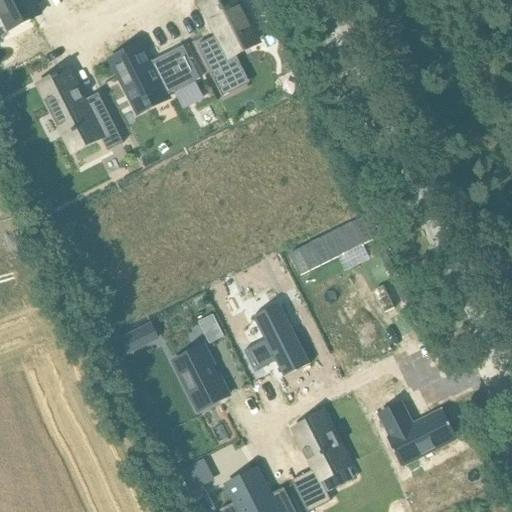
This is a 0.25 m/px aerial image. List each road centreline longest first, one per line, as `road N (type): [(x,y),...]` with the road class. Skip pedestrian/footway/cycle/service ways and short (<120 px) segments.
road 1 (unclassified): [(315,0),(503,376)]
road 2 (residential): [(239,432),(340,389),(400,375),(452,387),(503,376)]
road 3 (residential): [(32,66),(172,0)]
